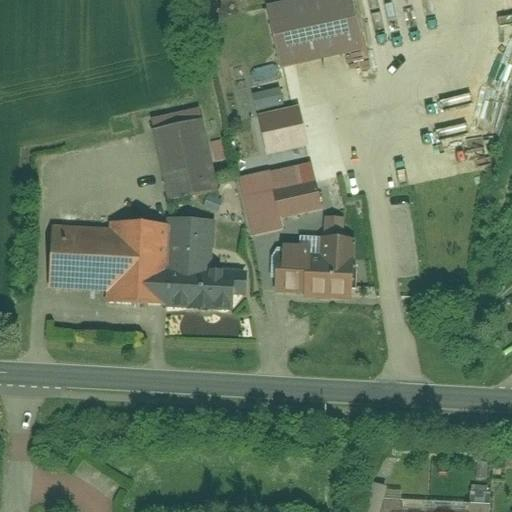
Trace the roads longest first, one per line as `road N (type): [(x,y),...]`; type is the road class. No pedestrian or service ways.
road 1 (tertiary): [(23,376),(511,404)]
road 2 (residential): [(23,376),(15,511)]
